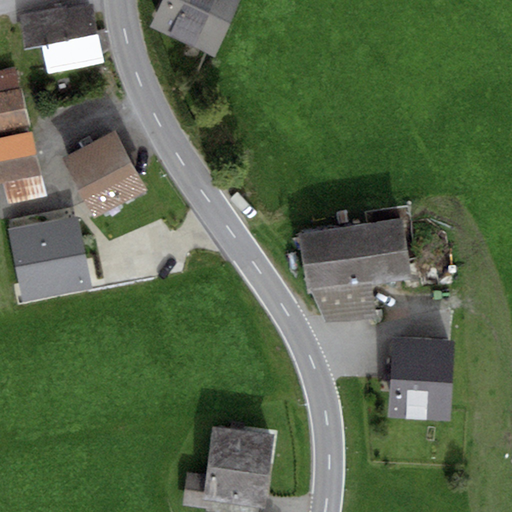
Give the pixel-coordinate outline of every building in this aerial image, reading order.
[(239,0),(161,0),(151,27),(217,54),(239,0)] [(19,20),(25,50),(41,47),(98,35),(91,4),(65,9),(65,6),(18,16),(19,20)] [(105,64),(98,35),(41,47),(48,76),(105,64)] [(15,67),(0,70),(0,130),(27,125),(15,67)] [(146,192),(115,132),(62,159),(94,219),(146,192)] [(42,175),(33,133),(0,140),(0,184),(4,183),(42,175)] [(47,198),(42,175),(4,183),(9,206),(47,198)] [(8,232),(22,303),(92,289),(78,218),(8,232)] [(308,290),(368,283),(409,278),(402,219),(298,231),(308,290)] [(368,283),(308,290),(325,323),(373,316),(368,283)] [(450,420),(454,342),(392,339),(388,417),(450,420)] [(275,434),(212,427),(207,476),(203,499),(211,501),(266,507),(275,434)] [(209,511),(211,501),(203,499),(207,476),(187,473),(182,507),(209,511)]
